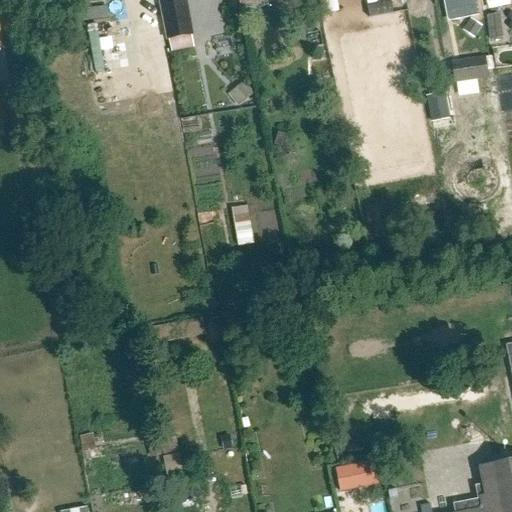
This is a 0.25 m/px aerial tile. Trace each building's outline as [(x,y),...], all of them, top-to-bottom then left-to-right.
[(160,0),(168,41),(193,36),(186,0),(160,0)] [(447,0),(452,22),(479,17),(475,0),(447,0)] [(80,8),(80,17),(102,17),(103,9),(80,8)] [(491,40),(504,39),(501,14),(488,16),(491,40)] [(472,23),(465,33),(474,38),(481,28),(472,23)] [(86,57),(94,55),(98,74),(121,68),(113,33),(82,41),(86,57)] [(138,43),(139,50),(162,48),(161,41),(138,43)] [(454,84),(489,80),(486,57),(451,62),(454,84)] [(122,214),(134,214),(133,186),(121,186),(122,214)] [(230,206),(233,243),(249,242),(246,205),(230,206)] [(331,469),(337,492),(378,482),(372,458),(331,469)] [(511,511),(511,462),(481,469),(484,487),(476,489),(479,501),(455,505),(456,511),(511,511)] [(356,511),(355,503),(341,503),(341,511),(356,511)]
